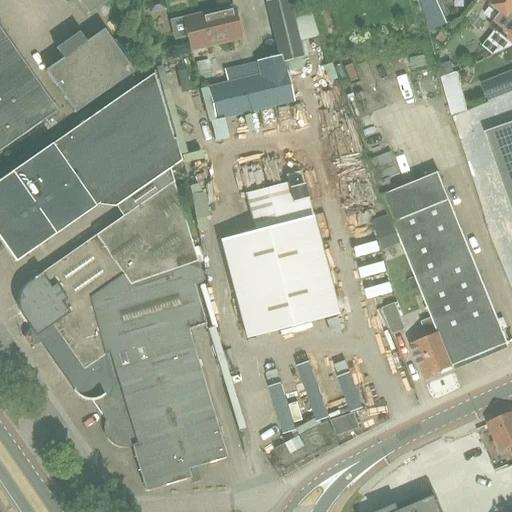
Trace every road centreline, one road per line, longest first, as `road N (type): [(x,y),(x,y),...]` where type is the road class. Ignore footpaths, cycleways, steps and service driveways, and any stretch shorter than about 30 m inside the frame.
road 1 (residential): [(294,503),(123,510),(109,502),(30,387)]
road 2 (primary): [(403,439),(332,471),(294,503)]
road 3 (primary): [(403,439),(511,388)]
